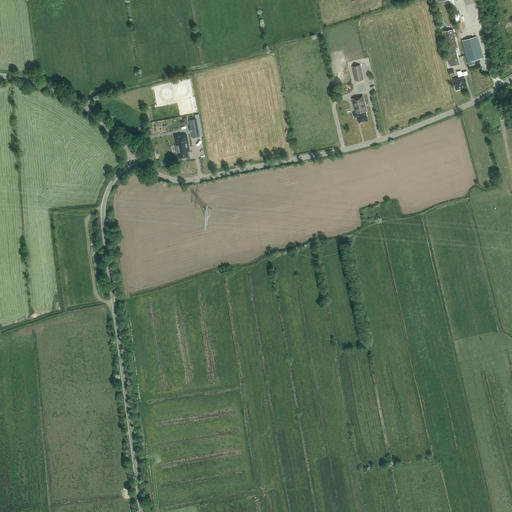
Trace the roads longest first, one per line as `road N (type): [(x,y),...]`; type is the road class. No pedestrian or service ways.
road 1 (tertiary): [(134,157),(168,179),(195,179),(394,135),(511,79)]
road 2 (unclassified): [(141,511),(102,218),(109,186),(134,157)]
road 3 (tertiary): [(134,157),(83,107),(0,75)]
